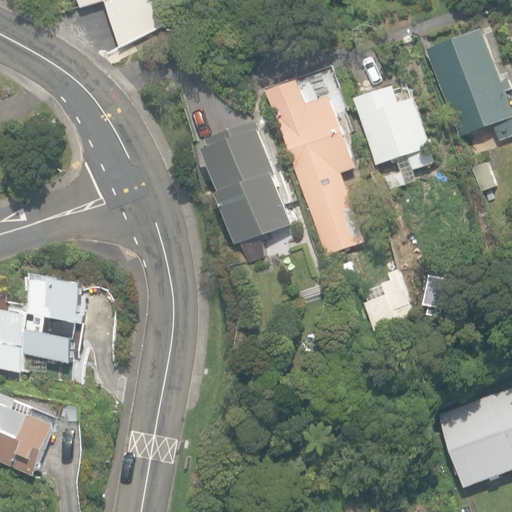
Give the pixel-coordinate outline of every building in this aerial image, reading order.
[(106,0),(109,0),(124,46),(166,25),(158,0),(83,0),(86,7),(106,0)] [(496,125),(502,142),(511,138),(511,97),(510,91),(511,90),(511,78),(506,81),(488,30),(430,50),(461,138),(496,125)] [(271,91),(325,255),(368,241),(345,172),(357,168),(333,96),(311,104),(303,80),(271,91)] [(380,164),(388,190),(417,181),(414,172),(436,165),(431,148),(434,147),(419,99),(403,104),(398,87),(356,100),(377,165),(380,164)] [(247,244),(253,263),(268,259),(261,237),(299,226),(283,174),(280,175),(267,130),(262,131),(259,120),(207,135),(225,196),(228,195),(243,245),(247,244)] [(480,165),(488,190),(500,186),(499,182),(501,182),(497,169),(494,170),(491,161),(480,165)] [(368,302),(377,330),(420,315),(404,269),(393,273),(395,280),(387,283),(391,294),(368,302)] [(0,365),(24,369),(26,353),(74,361),(78,338),(81,338),(83,322),(89,323),(90,316),(84,315),(87,295),(89,286),(89,282),(88,282),(43,275),(42,274),(40,282),(35,314),(0,307),(0,365)] [(428,304),(459,311),(465,282),(434,275),(428,304)] [(511,388),(442,414),(468,485),(511,469),(511,388)] [(0,458),(40,476),(62,426),(35,414),(37,408),(0,391),(0,458)]
